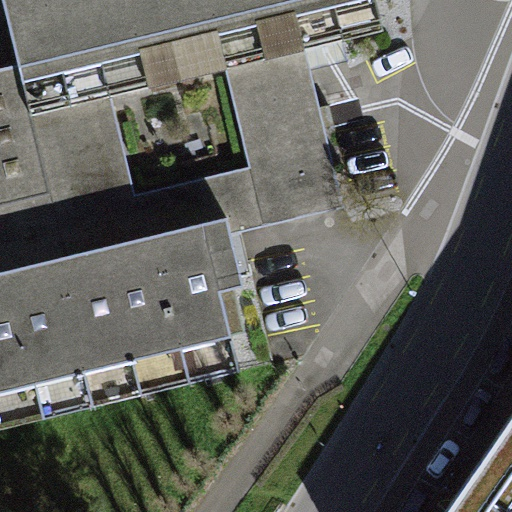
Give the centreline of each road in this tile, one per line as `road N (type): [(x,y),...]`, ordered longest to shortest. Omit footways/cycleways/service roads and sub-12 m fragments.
road 1 (residential): [(331,511),(426,368),(463,296),(505,176)]
road 2 (residential): [(505,176),(473,177),(424,213),(318,365)]
